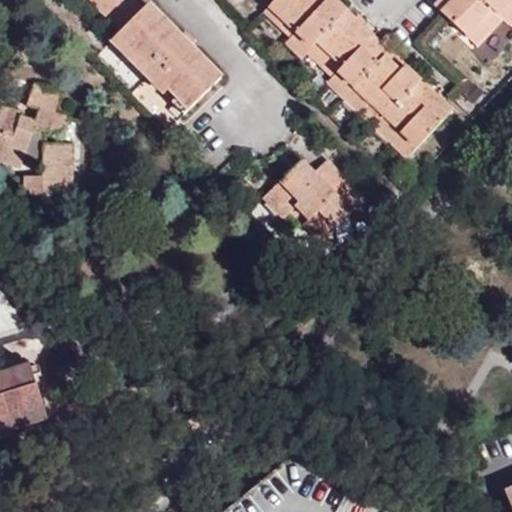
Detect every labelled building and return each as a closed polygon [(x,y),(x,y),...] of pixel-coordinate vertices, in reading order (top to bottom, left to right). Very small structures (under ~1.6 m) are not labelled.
[(143,7),(135,0),(86,0),(118,32),(143,7)] [(295,28),(324,0),(272,0),(286,14),(283,16),(295,28)] [(311,44),(349,6),(342,0),(324,0),(295,28),(311,44)] [(511,0),(433,0),(471,37),(495,15),(500,18),(511,6),(511,0)] [(222,75),(149,1),(118,32),(147,63),(139,71),(151,84),(159,75),(190,107),(222,75)] [(335,68),(373,32),(349,6),(311,44),(335,68)] [(295,28),(283,16),(279,22),(290,33),(295,28)] [(311,44),(295,28),(290,33),(306,49),(311,44)] [(147,63),(118,32),(109,41),(139,71),(147,63)] [(351,84),(389,48),(373,32),(335,68),(351,84)] [(335,68),(311,44),(306,49),(329,73),(335,68)] [(367,101),(405,64),(389,48),(351,84),(367,101)] [(383,116),(420,81),(405,64),(367,101),(383,116)] [(351,84),(335,68),(329,73),(345,89),(351,84)] [(190,107),(159,75),(151,84),(182,116),(190,107)] [(146,106),(158,96),(144,80),(132,90),(146,106)] [(397,131),(435,96),(420,81),(383,116),(397,131)] [(81,194),(78,143),(66,145),(77,117),(63,113),(70,94),(38,82),(29,106),(44,112),(39,124),(27,120),(28,114),(6,105),(0,128),(0,159),(29,169),(32,160),(50,165),(51,174),(51,196),(81,194)] [(367,101),(351,84),(345,89),(362,106),(367,101)] [(414,148),(450,112),(435,96),(397,131),(414,148)] [(383,116),(367,101),(362,106),(378,122),(383,116)] [(397,131),(383,116),(378,122),(391,136),(397,131)] [(414,148),(397,131),(391,136),(408,153),(414,148)] [(347,200),(359,187),(322,151),(310,164),(298,177),(285,164),(257,192),(278,213),(283,206),(292,197),(327,230),(352,205),(347,200)] [(298,177),(310,164),(298,151),(285,164),(298,177)] [(51,196),(51,174),(30,175),(31,197),(51,196)] [(327,230),(292,197),(283,206),(318,239),(327,230)] [(0,421),(58,405),(45,360),(0,372),(0,421)] [(432,509),(447,491),(429,477),(415,495),(432,509)] [(511,511),(511,490),(498,497),(505,511),(511,511)]
